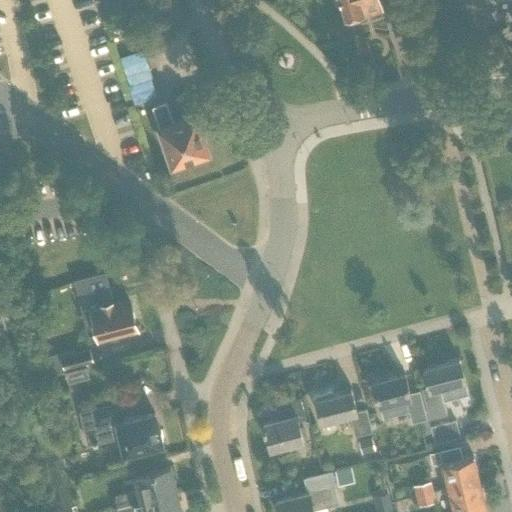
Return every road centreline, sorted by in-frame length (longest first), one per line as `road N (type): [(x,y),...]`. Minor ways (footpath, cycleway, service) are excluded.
road 1 (unclassified): [(269,131),(329,113),(511,88)]
road 2 (residential): [(236,511),(218,432),(221,395),(269,282)]
road 3 (unclassified): [(269,282),(283,214),(269,131)]
road 4 (residential): [(212,0),(269,131)]
